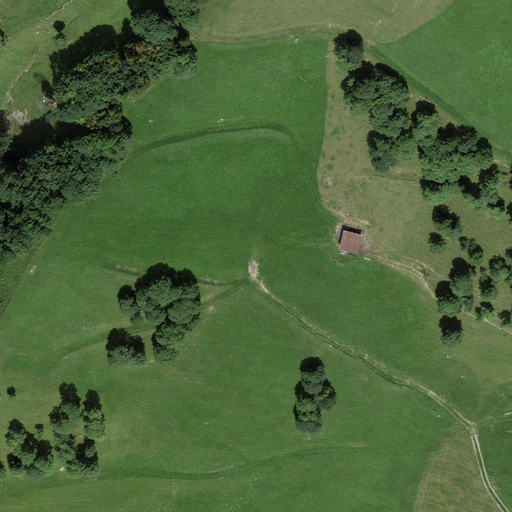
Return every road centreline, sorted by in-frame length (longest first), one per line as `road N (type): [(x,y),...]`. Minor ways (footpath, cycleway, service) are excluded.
road 1 (track): [(135,152),(211,130),(266,125),(290,132),(297,160),(253,244),(250,278),(320,335),(460,418),(506,511)]
road 2 (track): [(109,266),(214,281),(250,278),(163,321),(57,353),(50,366)]
road 3 (track): [(511,157),(352,35),(312,28),(207,37)]
road 4 (track): [(298,142),(314,158),(438,180),(511,165)]
